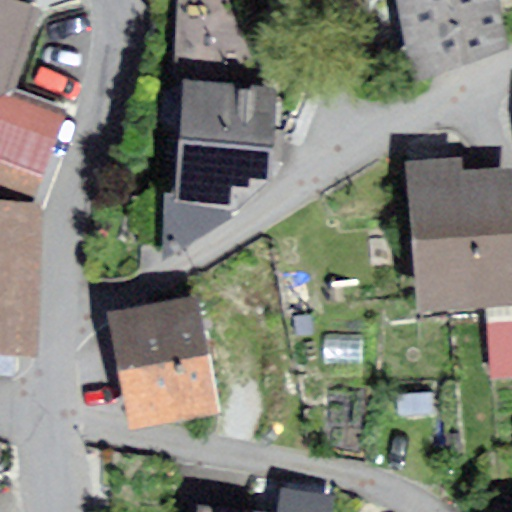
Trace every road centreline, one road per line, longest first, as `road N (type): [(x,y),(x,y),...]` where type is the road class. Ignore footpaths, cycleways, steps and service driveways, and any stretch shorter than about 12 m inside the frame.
road 1 (residential): [(58,312),(111,300),(511,68)]
road 2 (residential): [(53,419),(262,454),(370,483),(427,511)]
road 3 (tertiary): [(114,0),(72,187),(58,312)]
